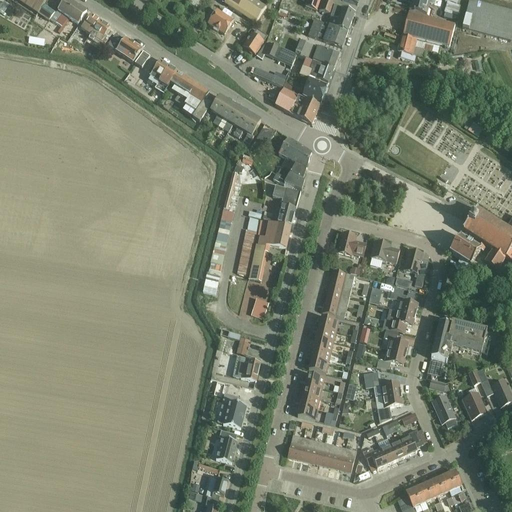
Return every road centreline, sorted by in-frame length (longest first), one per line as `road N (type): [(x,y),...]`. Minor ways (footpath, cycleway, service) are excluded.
road 1 (unclassified): [(229,511),(321,147)]
road 2 (residential): [(441,461),(410,388),(436,256),(424,244),(327,218)]
road 3 (residential): [(265,472),(327,218)]
road 4 (tertiary): [(295,130),(82,0)]
road 5 (residential): [(295,130),(229,69),(140,8)]
road 6 (tertiary): [(321,147),(367,0)]
road 7 (residential): [(463,217),(355,160)]
